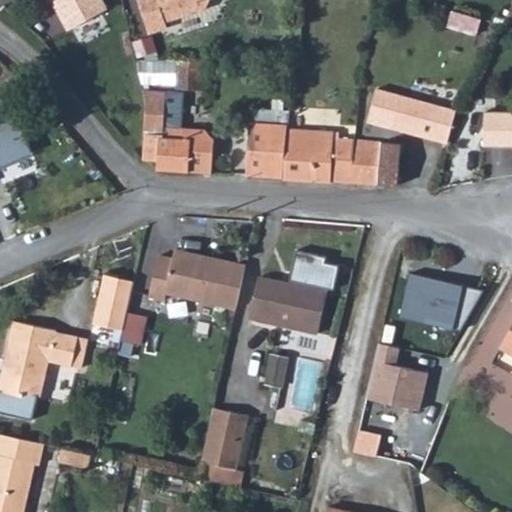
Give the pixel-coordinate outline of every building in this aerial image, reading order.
[(102,0),(52,0),(68,29),(107,8),(102,0)] [(135,0),(143,27),(161,23),(160,17),(200,7),(204,0),(135,0)] [(473,28),(449,19),(444,31),(470,39),(473,28)] [(202,62),(177,61),(176,87),(201,88),(202,62)] [(146,101),(142,159),(159,160),(158,171),(216,175),(218,143),(206,130),(175,127),(178,92),(143,89),(146,101)] [(379,90),(373,112),(451,132),(457,110),(379,90)] [(9,95),(0,98),(0,165),(33,152),(9,95)] [(511,143),(511,111),(487,111),(485,142),(511,143)] [(287,126),(282,178),(336,178),(339,140),(328,139),(327,120),(292,118),(287,126)] [(253,123),(249,175),(282,178),(287,126),(253,123)] [(339,140),(336,178),(357,180),(358,141),(344,140),(339,140)] [(381,143),(358,141),(357,180),(382,184),(381,143)] [(404,145),(381,143),(382,184),(407,185),(404,145)] [(166,290),(235,310),(247,267),(178,247),(173,261),(157,257),(146,294),(163,299),(166,290)] [(87,313),(113,321),(128,274),(101,267),(87,313)] [(258,270),(258,275),(249,310),(313,326),(323,286),(258,270)] [(412,274),(402,316),(461,328),(485,291),(412,274)] [(56,323),(12,314),(0,372),(0,385),(26,391),(26,387),(41,390),(48,354),(79,360),(84,332),(57,326),(56,323)] [(379,344),(367,398),(421,410),(429,373),(397,365),(401,349),(379,344)] [(288,358),(271,355),(265,385),(282,388),(288,358)] [(203,402),(188,451),(220,460),(235,411),(203,402)] [(41,462),(46,437),(0,428),(0,511),(23,511),(35,461),(41,462)] [(90,462),(92,448),(77,444),(66,442),(61,456),(90,462)]
